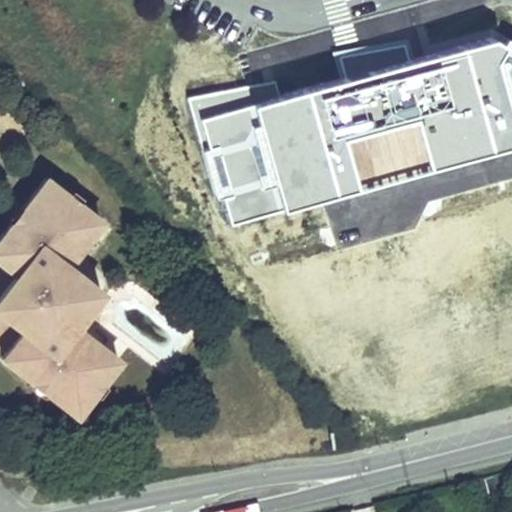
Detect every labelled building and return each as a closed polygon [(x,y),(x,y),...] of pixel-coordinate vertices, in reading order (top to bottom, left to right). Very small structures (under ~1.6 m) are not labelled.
[(1,357),(30,380),(33,376),(46,387),(43,391),(74,415),(118,361),(75,327),(87,312),(83,280),(66,267),(101,224),(77,204),(72,210),(64,203),(68,198),(45,179),(21,209),(27,213),(16,227),(10,223),(0,235),(0,342),(7,349),(1,357)] [(79,201),(71,194),(68,198),(64,203),(72,210),(77,204),(79,201)] [(27,213),(21,209),(19,206),(7,221),(10,223),(16,227),(27,213)] [(100,295),(83,280),(87,312),(100,295)] [(46,387),(33,376),(30,380),(26,385),(39,395),(43,391),(46,387)]
